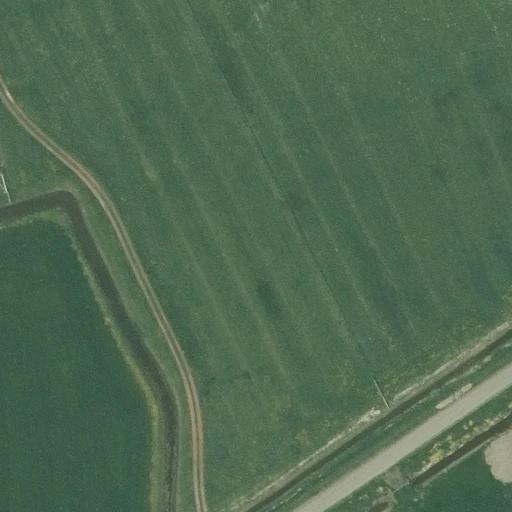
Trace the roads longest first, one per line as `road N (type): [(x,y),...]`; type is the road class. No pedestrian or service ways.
road 1 (track): [(0,87),(78,182),(182,378),(198,511)]
road 2 (unclassified): [(308,511),(511,372)]
